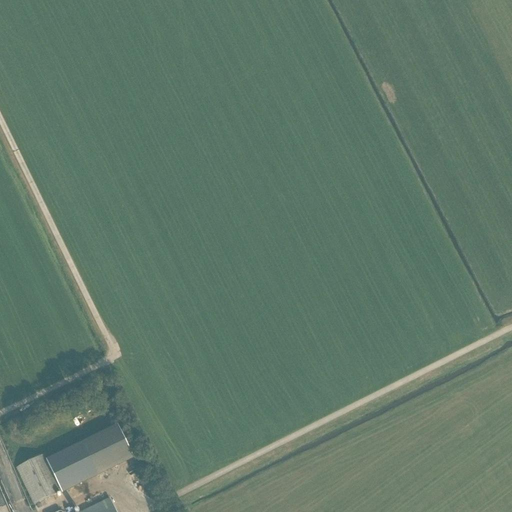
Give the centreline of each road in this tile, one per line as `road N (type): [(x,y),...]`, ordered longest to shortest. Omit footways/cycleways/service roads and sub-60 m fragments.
road 1 (track): [(0,410),(114,357),(0,120)]
road 2 (unclassified): [(171,504),(511,330)]
